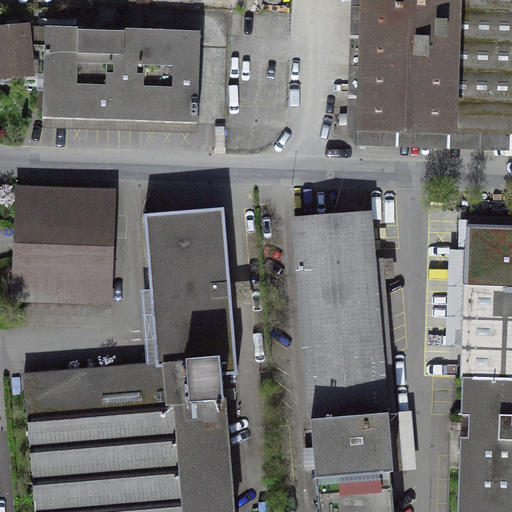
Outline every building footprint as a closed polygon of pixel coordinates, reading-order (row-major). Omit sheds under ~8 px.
[(357,129),(511,133),(511,0),(368,0),(365,95),(358,95),(357,129)] [(28,23),(0,25),(0,79),(33,76),(28,23)] [(198,32),(43,28),(42,117),(197,120),(198,32)] [(117,194),(18,190),(14,303),(113,307),(117,194)] [(369,214),(294,220),(310,419),(312,419),(386,413),(369,214)] [(226,215),(145,222),(158,367),(27,378),(38,511),(237,511),(226,378),(240,377),(226,215)] [(511,225),(466,224),(460,378),(462,378),(511,379),(511,225)] [(511,511),(511,379),(462,378),(457,511),(511,511)] [(386,413),(312,419),(319,511),(392,511),(389,472),(393,471),(388,413),(386,413)]
